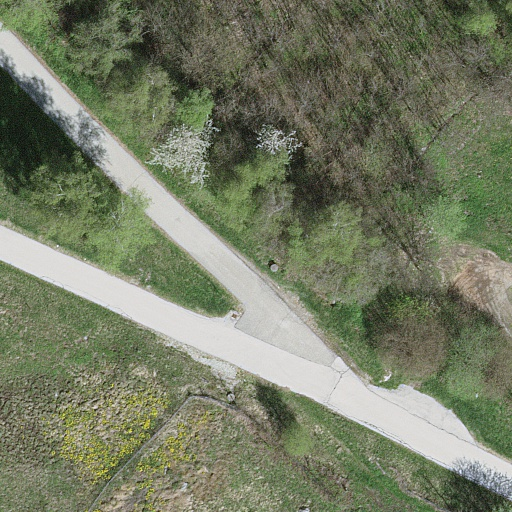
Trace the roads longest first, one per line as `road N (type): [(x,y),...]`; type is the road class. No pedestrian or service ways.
road 1 (unclassified): [(511,487),(0,249)]
road 2 (track): [(255,363),(391,511)]
